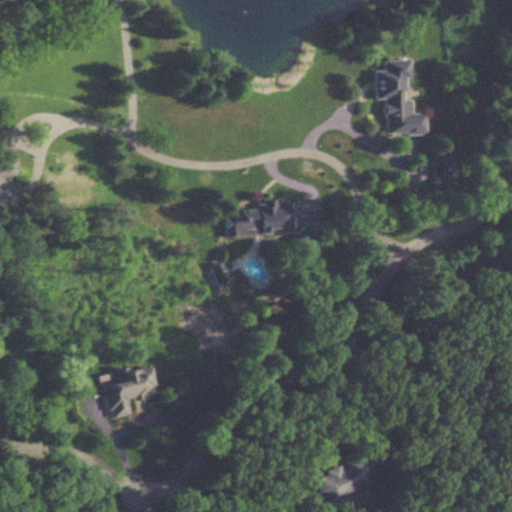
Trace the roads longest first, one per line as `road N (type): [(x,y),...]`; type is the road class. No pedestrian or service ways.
road 1 (residential): [(511,195),(422,253),(319,355),(173,468),(130,511)]
road 2 (residential): [(53,123),(87,121),(168,160),(325,158),(404,270)]
